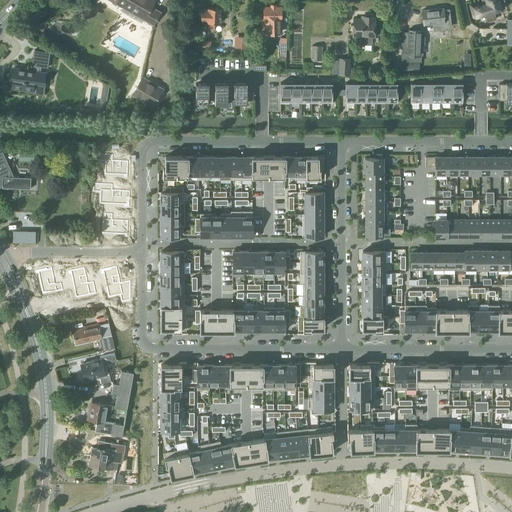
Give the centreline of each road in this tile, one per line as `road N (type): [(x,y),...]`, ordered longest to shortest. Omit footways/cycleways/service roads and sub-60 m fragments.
road 1 (residential): [(140,252),(141,141),(341,141)]
road 2 (residential): [(341,348),(148,349),(141,338),(140,252)]
road 3 (tertiary): [(36,511),(47,429),(44,377),(3,262)]
road 4 (residential): [(341,348),(341,141)]
road 5 (residential): [(341,141),(511,141)]
road 6 (residential): [(511,348),(341,348)]
road 7 (residential): [(140,252),(20,254),(3,262)]
